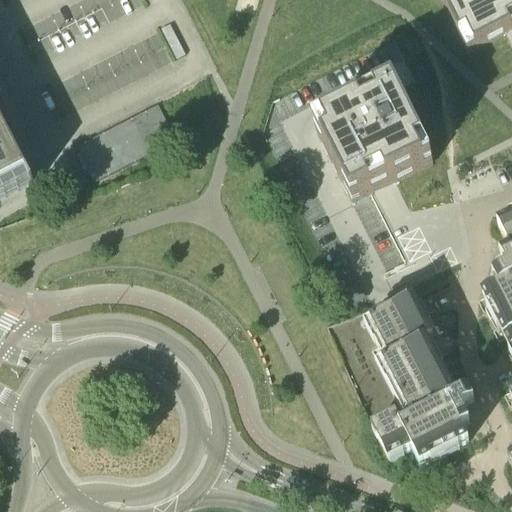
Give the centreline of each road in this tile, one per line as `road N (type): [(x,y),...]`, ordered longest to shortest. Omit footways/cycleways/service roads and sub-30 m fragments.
road 1 (residential): [(485,463),(501,437),(472,364),(467,303),(483,258),(478,222),(511,195)]
road 2 (secondary): [(221,433),(206,378),(170,341),(121,324),(52,334),(0,318)]
road 3 (secondary): [(197,431),(185,388),(154,357),(101,346),(60,359)]
road 4 (secondary): [(71,498),(164,488),(187,464),(197,431)]
